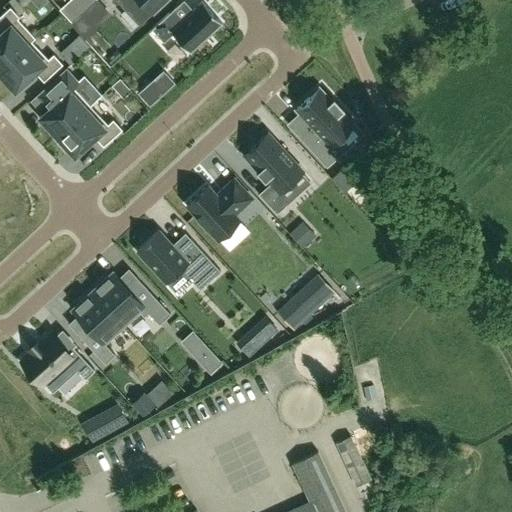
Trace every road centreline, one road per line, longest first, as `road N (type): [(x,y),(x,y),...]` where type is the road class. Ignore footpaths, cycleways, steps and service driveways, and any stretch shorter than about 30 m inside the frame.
road 1 (track): [(511,340),(410,168),(330,0)]
road 2 (residential): [(270,27),(297,59),(104,239)]
road 3 (residential): [(270,27),(74,207)]
road 4 (residential): [(104,239),(0,330)]
